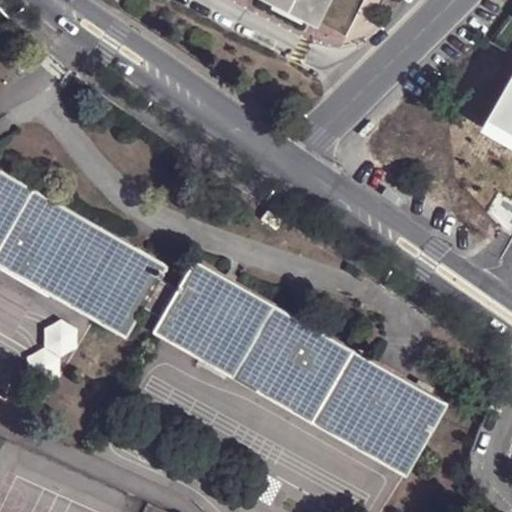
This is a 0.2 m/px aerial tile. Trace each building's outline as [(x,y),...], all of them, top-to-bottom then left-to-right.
[(272,0),(317,22),(327,0),(272,0)] [(511,83),(483,133),(511,150),(511,83)] [(0,168),(0,262),(126,335),(143,306),(160,275),(167,263),(0,168)] [(447,400),(194,256),(177,285),(159,316),(152,328),(405,472),(447,400)] [(177,285),(160,275),(143,306),(159,316),(177,285)] [(76,350),(77,331),(61,320),(43,330),(43,350),(27,358),(26,377),(42,387),(59,379),(60,359),(76,350)]
